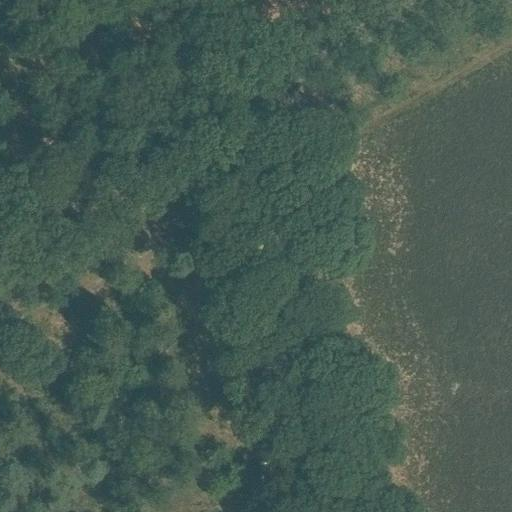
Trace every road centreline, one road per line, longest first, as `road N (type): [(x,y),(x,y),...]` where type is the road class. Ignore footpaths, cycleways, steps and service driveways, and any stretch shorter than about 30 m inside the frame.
road 1 (unknown): [(0,348),(511,50)]
road 2 (unclassified): [(0,262),(450,0)]
road 3 (track): [(241,0),(331,511)]
